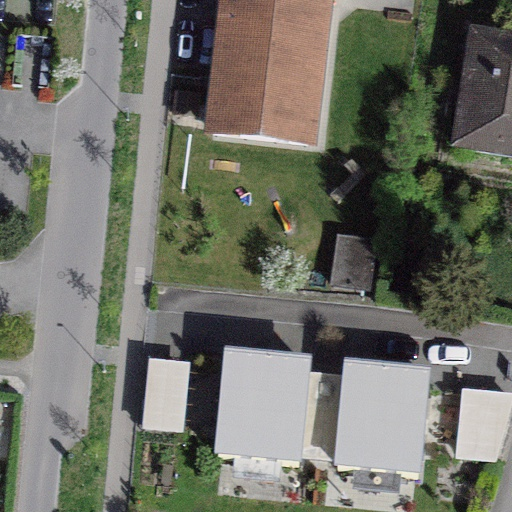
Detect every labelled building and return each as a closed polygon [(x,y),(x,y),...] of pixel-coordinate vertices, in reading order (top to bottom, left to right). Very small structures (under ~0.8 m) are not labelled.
[(229,0),(213,139),(307,150),(324,0),(229,0)] [(511,44),(473,39),(457,151),(511,157),(511,44)] [(374,246),(340,241),(333,288),(367,293),(374,246)] [(300,458),(318,460),(323,410),(303,408),(307,368),(226,359),(216,459),(298,468),(300,458)] [(342,412),(323,410),(318,460),(336,461),(335,471),(417,479),(427,379),(347,371),(342,412)]
